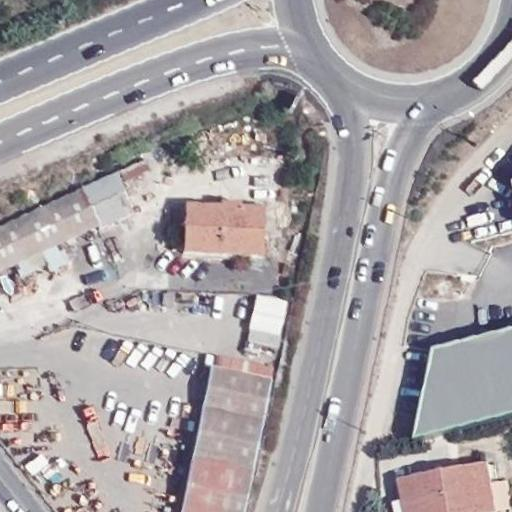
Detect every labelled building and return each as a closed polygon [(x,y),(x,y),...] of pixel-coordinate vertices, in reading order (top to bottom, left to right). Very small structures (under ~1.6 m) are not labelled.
[(128,206),(115,174),(83,189),(0,227),(0,272),(99,226),(124,214),(121,209),(128,206)] [(241,208),(241,204),(219,203),(219,206),(184,204),(184,208),(174,207),(173,227),(182,227),(182,239),(173,238),(172,251),(182,251),(182,254),(262,258),(264,209),(241,208)] [(278,335),(284,303),(257,296),(250,329),(278,335)] [(511,413),(511,325),(427,347),(409,439),(511,413)] [(272,368),(219,356),(216,369),(270,380),(272,368)] [(241,511),(270,380),(216,369),(210,367),(180,511),(241,511)] [(491,486),(487,465),(440,473),(447,511),(506,511),(511,511),(511,508),(507,483),(491,486)] [(402,501),(403,511),(447,511),(440,473),(398,480),(402,501)] [(403,511),(402,501),(392,503),(393,511),(403,511)]
